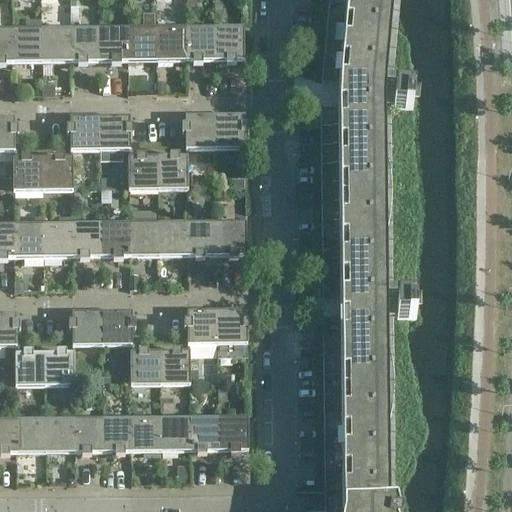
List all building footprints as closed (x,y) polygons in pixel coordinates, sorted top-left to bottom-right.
[(391,301),(388,109),(393,109),(393,111),(412,112),(414,92),(395,91),(389,90),(395,0),(331,0),(323,85),(340,87),(339,109),(322,109),(324,303),(341,303),(341,313),(341,320),(324,320),(326,511),(395,511),(393,511),(391,320),(397,320),(397,321),(416,321),(416,301),(397,301),(391,301)] [(214,66),(214,32),(185,33),(185,66),(193,66),(193,70),(202,69),(202,66),(214,66)] [(244,65),(243,32),(214,32),(214,66),(226,66),(226,69),(235,69),(235,66),(244,65)] [(128,67),(128,33),(99,34),(99,67),(111,67),(111,70),(121,70),(120,67),(128,67)] [(157,66),(156,33),(128,33),(128,67),(157,66)] [(185,66),(185,33),(156,33),(157,66),(185,66)] [(13,68),(12,35),(0,34),(0,71),(5,71),(5,68),(13,68)] [(41,67),(41,34),(12,35),(13,68),(41,67)] [(70,67),(70,34),(41,34),(41,67),(70,67)] [(99,67),(99,34),(70,34),(70,67),(78,67),(78,71),(87,71),(87,67),(99,67)] [(215,154),(215,121),(185,121),(185,129),(181,129),(181,138),(185,138),(185,154),(215,154)] [(245,154),(245,137),(248,137),(248,128),(244,128),(244,121),(215,121),(215,154),(245,154)] [(100,155),(99,122),(70,122),(70,130),(66,130),(66,139),(70,139),(70,156),(100,155)] [(129,155),(129,138),(133,138),(133,129),(129,129),(129,122),(99,122),(100,155),(129,155)] [(0,156),(14,156),(14,140),(18,139),(18,131),(14,131),(14,123),(0,123),(0,156)] [(158,195),(157,162),(145,162),(145,158),(136,158),(136,162),(128,162),(128,195),(158,195)] [(188,195),(187,161),(179,162),(179,158),(169,158),(169,162),(157,162),(158,195),(188,195)] [(72,196),(72,163),(64,163),(64,159),(54,159),(54,163),(42,163),(43,196),(72,196)] [(43,196),(42,163),(30,163),(30,160),(21,160),(21,163),(13,163),(13,197),(43,196)] [(246,261),(245,227),(216,228),(216,261),(228,261),(228,264),(237,264),(237,261),(246,261)] [(159,262),(158,228),(129,229),(130,262),(159,262)] [(187,261),(187,228),(158,228),(159,262),(187,261)] [(216,261),(216,228),(187,228),(187,261),(195,261),(195,265),(204,265),(204,261),(216,261)] [(15,263),(14,230),(0,229),(0,266),(7,267),(7,263),(15,263)] [(72,262),(72,229),(43,230),(43,263),(72,262)] [(101,262),(101,229),(72,229),(72,262),(80,262),(80,266),(89,266),(89,262),(101,262)] [(130,262),(129,229),(101,229),(101,262),(113,262),(113,266),(122,265),(122,262),(130,262)] [(43,263),(43,230),(14,230),(15,263),(43,263)] [(217,349),(217,316),(187,316),(187,324),(183,324),(183,333),(187,333),(187,350),(217,349)] [(247,349),(246,332),(250,332),(250,323),(246,324),(246,316),(217,316),(217,349),(247,349)] [(102,350),(101,317),(72,318),(72,325),(68,325),(68,334),(72,334),(72,351),(102,350)] [(131,350),(131,334),(135,333),(135,325),(131,325),(131,317),(101,317),(102,350),(131,350)] [(0,351),(16,351),(16,335),(20,335),(20,326),(16,326),(16,318),(0,318),(0,351)] [(189,390),(189,357),(181,357),(181,353),(171,353),(171,357),(159,357),(160,390),(189,390)] [(74,391),(74,358),(66,358),(65,354),(56,354),(56,358),(44,358),(45,391),(74,391)] [(160,390),(159,357),(147,357),(147,354),(138,354),(138,357),(130,357),(130,391),(160,390)] [(45,391),(44,358),(32,358),(32,355),(23,355),(23,358),(14,359),(15,392),(45,391)] [(161,457),(160,423),(131,424),(132,457),(161,457)] [(189,456),(189,423),(160,423),(161,457),(189,456)] [(218,456),(218,423),(189,423),(189,456),(197,456),(197,460),(206,460),(206,456),(218,456)] [(248,456),(247,423),(218,423),(218,456),(230,456),(230,460),(240,459),(240,456),(248,456)] [(74,458),(74,424),(45,425),(45,458),(74,458)] [(103,457),(103,424),(74,424),(74,458),(82,457),(82,461),(91,461),(91,457),(103,457)] [(132,457),(131,424),(103,424),(103,457),(115,457),(115,461),(124,461),(124,457),(132,457)] [(17,458),(16,425),(0,425),(0,461),(9,462),(9,458),(17,458)] [(45,458),(45,425),(16,425),(17,458),(45,458)]
